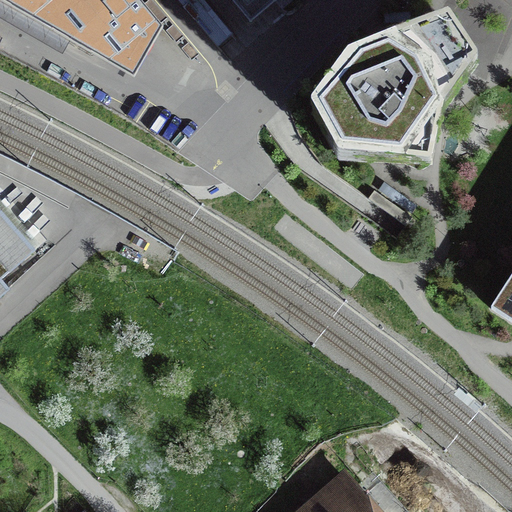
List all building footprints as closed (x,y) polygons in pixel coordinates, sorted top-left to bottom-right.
[(163,28),(139,0),(0,0),(0,2),(134,79),(163,28)] [(230,0),(250,23),(277,0),(230,0)] [(453,50),(448,34),(361,63),(322,114),(338,131),(342,154),(390,156),(425,151),(422,130),(470,64),(453,50)] [(374,191),(369,199),(407,226),(413,218),(374,191)] [(0,296),(5,292),(0,285),(0,280),(31,253),(0,217),(0,296)] [(511,277),(491,309),(511,322),(511,277)] [(368,511),(350,491),(326,511),(368,511)]
